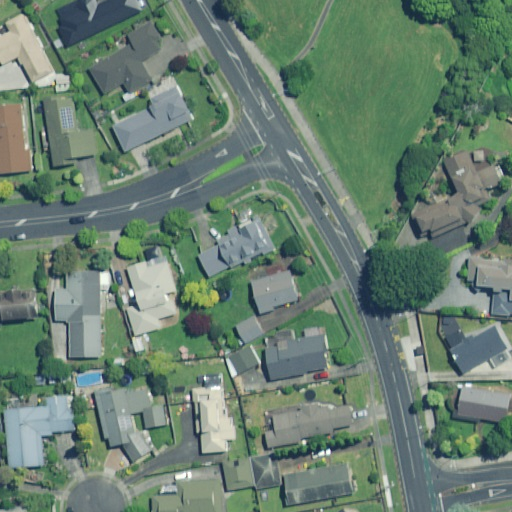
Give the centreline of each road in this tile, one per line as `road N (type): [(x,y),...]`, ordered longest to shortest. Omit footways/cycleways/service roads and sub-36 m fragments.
road 1 (tertiary): [(277,137),(360,273),(391,366),(418,496)]
road 2 (tertiary): [(0,224),(154,200),(277,137)]
road 3 (unclassified): [(196,0),(277,137)]
